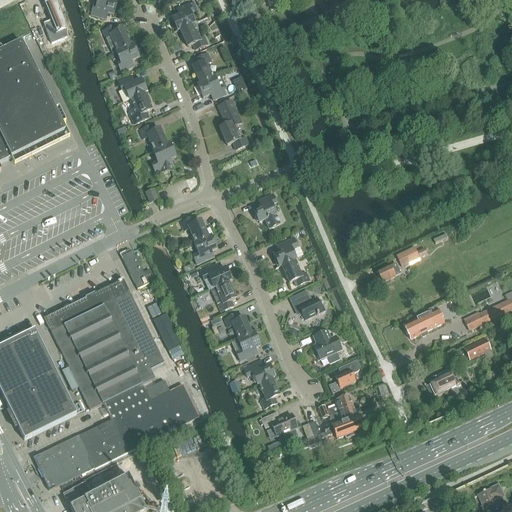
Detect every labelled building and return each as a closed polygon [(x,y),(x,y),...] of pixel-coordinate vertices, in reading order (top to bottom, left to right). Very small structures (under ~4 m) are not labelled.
[(51,21),(43,24),(52,45),(68,38),(66,30),(59,13),(60,12),(60,11),(59,12),(54,0),(53,0),(45,3),(44,4),(51,21)] [(115,1),(115,2),(108,0),(98,0),(96,8),(93,7),(91,16),(106,20),(108,14),(114,16),(118,2),(115,1)] [(180,31),(193,25),(195,24),(190,14),(193,13),(189,4),(177,10),(179,16),(172,19),(178,32),(180,31)] [(180,31),(188,48),(193,45),(196,51),(208,45),(204,37),(200,39),(193,25),(180,31)] [(117,52),(118,53),(130,47),(123,30),(118,32),(115,26),(103,32),(106,40),(111,38),(117,52)] [(22,42),(21,42),(2,52),(1,49),(0,48),(0,164),(11,159),(66,132),(63,125),(66,124),(59,110),(56,111),(26,51),(22,42)] [(133,45),(130,47),(118,53),(117,52),(116,53),(120,64),(118,65),(121,73),(134,68),(131,62),(139,58),(133,45)] [(195,60),(197,66),(192,68),(200,85),(213,80),(213,79),(206,65),(211,63),(207,55),(195,60)] [(147,93),(140,79),(134,82),(132,77),(118,83),(122,91),(119,93),(124,103),(131,100),(144,94),(147,93)] [(219,89),(215,78),(213,79),(213,80),(200,85),(197,86),(203,99),(211,96),(213,101),(226,96),(222,87),(219,89)] [(242,81),(235,84),(239,94),(247,91),(242,81)] [(131,100),(135,109),(130,111),(129,114),(134,126),(149,119),(146,113),(152,111),(150,107),(152,106),(151,106),(151,103),(149,99),(148,95),(147,93),(144,94),(131,100)] [(245,138),(240,140),(234,128),(242,124),(232,102),(218,108),(226,126),(220,129),(227,146),(233,144),(236,151),(248,145),(245,138)] [(123,126),(116,129),(119,136),(126,133),(123,126)] [(143,140),(148,138),(154,152),(155,152),(167,147),(167,146),(160,129),(155,132),(152,126),(140,132),(143,140)] [(155,152),(154,152),(153,153),(157,163),(152,165),(156,174),(163,171),(164,173),(172,172),(172,167),(173,166),(170,161),(176,158),(170,145),(167,146),(167,147),(155,152)] [(154,190),(146,194),(150,203),(150,204),(155,201),(158,200),(158,199),(155,192),(154,190)] [(272,206),(277,204),(273,195),(259,202),(261,207),(253,211),(259,224),(265,221),(269,230),(280,226),(276,216),(272,206)] [(189,229),(196,244),(209,238),(208,238),(201,221),(196,223),(193,218),(181,223),(185,231),(189,229)] [(446,235),(434,240),(436,245),(448,239),(446,235)] [(196,244),(194,245),(198,255),(193,257),(197,266),(214,258),(212,252),(217,250),(211,237),(208,238),(209,238),(196,244)] [(276,247),(279,253),(273,255),(279,268),(282,267),(295,261),(296,261),(292,250),(297,248),(294,239),(276,247)] [(414,248),(396,257),(402,268),(420,259),(417,253),(414,248)] [(424,249),(417,253),(420,259),(427,255),(424,249)] [(129,250),(120,255),(122,258),(138,290),(149,285),(148,282),(154,279),(150,270),(143,274),(133,253),(133,252),(131,253),(129,250)] [(282,267),(289,284),(294,282),(297,287),(309,282),(306,274),(301,276),(295,261),(282,267)] [(390,266),(376,272),(379,277),(378,279),(380,282),(381,282),(382,284),(396,277),(395,277),(401,274),(396,264),(391,266),(390,266)] [(209,279),(214,289),(216,288),(228,282),(228,283),(231,281),(225,268),(220,271),(217,265),(200,273),(204,281),(209,279)] [(155,380),(151,371),(165,365),(124,281),(45,320),(90,412),(103,406),(143,386),(155,380)] [(214,289),(211,290),(218,305),(221,313),(234,307),(231,302),(236,299),(228,283),(228,282),(216,288),(214,289)] [(308,297),(292,304),(298,315),(301,314),(305,321),(317,316),(319,315),(325,312),(323,307),(321,308),(317,300),(310,303),(308,297)] [(479,315),(465,321),(469,332),(511,311),(511,300),(508,302),(479,315)] [(423,318),(404,328),(406,331),(405,333),(407,337),(409,337),(411,341),(420,337),(422,339),(428,336),(427,333),(435,330),(444,325),(443,322),(442,321),(443,319),(441,315),(439,314),(436,307),(421,314),(423,318)] [(166,315),(153,321),(168,351),(181,345),(166,315)] [(210,315),(202,318),(205,324),(213,321),(210,315)] [(228,328),(233,326),(239,341),(252,335),(244,318),(239,320),(237,315),(224,320),(228,328)] [(220,319),(211,323),(213,327),(222,323),(220,319)] [(290,329),(287,335),(296,339),(299,333),(290,329)] [(0,347),(0,391),(19,429),(25,441),(77,415),(35,331),(0,347)] [(330,340),(326,332),(314,338),(318,345),(314,347),(320,361),(326,358),(330,366),(339,361),(336,354),(342,351),(335,337),(330,340)] [(237,342),(232,344),(236,354),(240,363),(247,360),(255,356),(258,355),(255,349),(261,347),(255,334),(252,335),(239,341),(237,342)] [(486,340),(465,350),(470,361),(485,354),(491,351),(486,340)] [(491,351),(485,354),(488,360),(494,357),(491,351)] [(253,376),(258,386),(259,385),(272,379),(272,380),(275,378),(269,365),(264,368),(261,362),(244,370),(248,378),(253,376)] [(337,383),(329,387),(333,395),(334,394),(339,392),(340,389),(355,383),(352,375),(357,373),(357,372),(358,372),(359,371),(359,370),(359,369),(359,368),(359,367),(357,362),(338,370),(341,376),(335,378),(337,383)] [(450,372),(429,382),(431,386),(429,387),(430,389),(429,390),(432,397),(434,396),(435,398),(451,390),(452,390),(454,395),(455,396),(457,396),(459,396),(461,395),(466,389),(466,388),(466,387),(466,386),(465,385),(464,384),(463,384),(462,384),(459,386),(459,385),(454,374),(452,375),(450,372)] [(231,380),(235,387),(240,385),(236,377),(231,380)] [(259,385),(266,400),(261,402),(265,410),(277,404),(275,399),(280,397),(272,380),(272,379),(259,385)] [(103,406),(111,421),(128,454),(195,420),(188,407),(193,405),(183,386),(170,392),(164,381),(145,391),(143,386),(103,406)] [(384,386),(378,388),(381,398),(389,395),(387,389),(384,386)] [(82,397),(77,400),(80,407),(85,405),(82,397)] [(325,407),(319,409),(322,419),(330,416),(353,408),(349,397),(335,402),(337,407),(327,410),(326,411),(325,407)] [(353,408),(330,416),(331,421),(330,421),(332,428),(357,418),(353,408)] [(277,413),(261,420),(261,421),(263,426),(265,430),(272,427),(277,438),(283,435),(287,443),(297,438),(294,430),(297,429),(291,415),(280,420),(277,413)] [(320,436),(318,437),(319,440),(335,434),(337,440),(335,440),(335,441),(353,434),(354,437),(362,434),(361,431),(357,418),(332,428),(325,433),(324,434),(320,436)] [(95,471),(128,454),(111,421),(78,438),(34,461),(50,493),(95,470),(95,471)] [(315,423),(309,425),(313,437),(320,435),(319,433),(315,423)] [(317,437),(307,440),(309,447),(320,443),(317,437)] [(146,511),(129,478),(71,508),(72,511),(146,511)] [(499,486),(484,493),(485,494),(479,497),(483,505),(484,504),(485,507),(482,509),(483,511),(505,511),(502,506),(500,507),(497,502),(505,498),(499,486)] [(66,500),(76,495),(73,490),(63,494),(66,500)]
